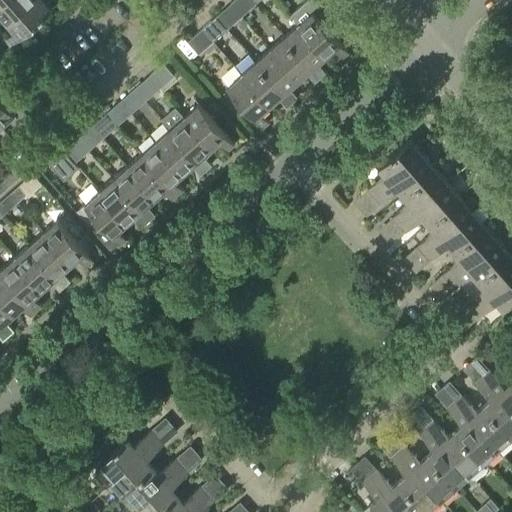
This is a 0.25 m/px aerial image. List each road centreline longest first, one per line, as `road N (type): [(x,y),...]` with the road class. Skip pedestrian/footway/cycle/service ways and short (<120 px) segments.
road 1 (residential): [(291,167),(453,347),(319,469),(291,511)]
road 2 (residential): [(0,408),(291,167)]
road 3 (residential): [(291,167),(427,44)]
road 4 (residential): [(73,119),(26,64),(99,0)]
road 5 (residential): [(275,511),(171,398)]
road 6 (residential): [(73,119),(186,17)]
road 7 (residential): [(511,141),(427,44)]
